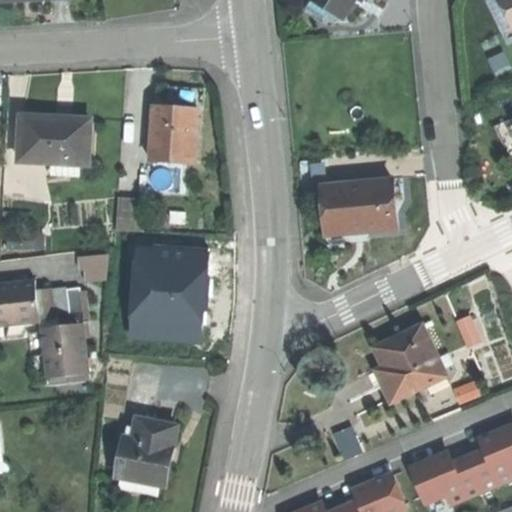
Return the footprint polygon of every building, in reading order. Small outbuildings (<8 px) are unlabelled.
[(303,0),(305,11),(321,22),(346,27),(365,0),(355,0),(345,15),(322,0),(303,0)] [(322,0),(345,15),(355,0),(322,0)] [(511,17),(503,0),(488,0),(504,32),(511,28),(511,17)] [(511,0),(503,0),(511,17),(511,0)] [(175,109),(156,108),(152,162),(197,164),(201,110),(175,109)] [(56,119),(24,117),(21,160),(57,162),(79,163),(89,163),(91,121),(56,119)] [(506,124),(496,130),(511,160),(511,127),(509,129),(506,124)] [(57,162),(56,173),(78,174),(79,163),(57,162)] [(388,181),(323,193),(331,232),(366,225),(368,233),(397,227),(393,203),(388,181)] [(123,196),(124,227),(141,226),(140,196),(123,196)] [(137,246),(130,337),(206,343),(212,249),(137,246)] [(87,279),(115,278),(114,253),(86,254),(87,279)] [(0,327),(37,324),(41,323),(41,319),(54,317),(51,290),(38,291),(36,280),(0,284),(0,327)] [(66,288),(51,290),(54,317),(41,319),(41,323),(37,324),(38,331),(42,330),(42,328),(84,324),(85,323),(81,289),(67,290),(66,288)] [(84,324),(42,328),(42,330),(47,379),(89,375),(84,324)] [(424,324),(377,347),(385,365),(378,369),(386,385),(393,401),(431,383),(430,380),(447,371),(424,324)] [(137,430),(129,429),(120,475),(170,485),(175,458),(182,427),(140,418),(137,430)] [(471,456),(485,490),(511,478),(511,425),(501,429),(503,433),(495,436),(491,434),(487,436),(484,442),(487,449),(471,456)] [(485,490),(471,456),(455,462),(452,455),(446,453),(441,455),(440,459),(432,462),(431,459),(413,466),(428,503),(449,494),(453,503),(485,490)] [(361,501),(345,508),(346,511),(401,511),(407,510),(392,475),(376,482),(378,486),(370,490),(365,486),(361,488),(359,495),(361,501)] [(376,482),(365,486),(370,490),(378,486),(376,482)]
